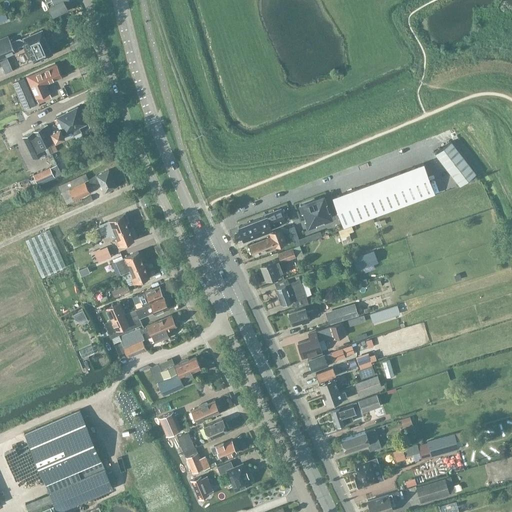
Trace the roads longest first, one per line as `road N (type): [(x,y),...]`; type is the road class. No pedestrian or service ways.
road 1 (residential): [(86,0),(133,139),(204,282)]
road 2 (tertiary): [(220,275),(153,123),(119,0)]
road 3 (residential): [(350,511),(234,268)]
road 4 (tertiary): [(330,511),(220,275)]
road 5 (residential): [(204,282),(312,511)]
